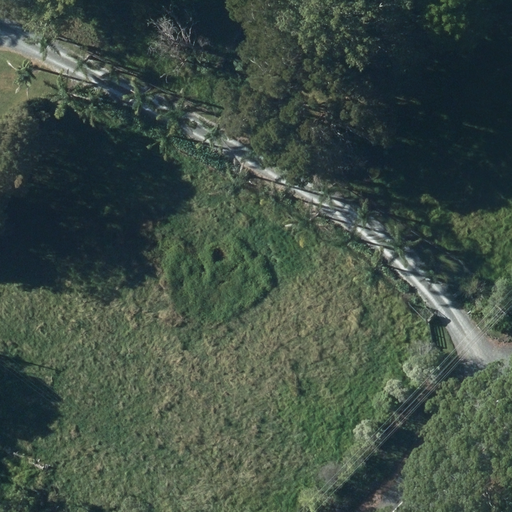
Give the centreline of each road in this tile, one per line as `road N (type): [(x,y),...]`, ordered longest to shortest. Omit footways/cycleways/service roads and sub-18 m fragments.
road 1 (unknown): [(511,390),(379,229),(193,118),(0,25)]
road 2 (secondary): [(511,418),(423,511)]
